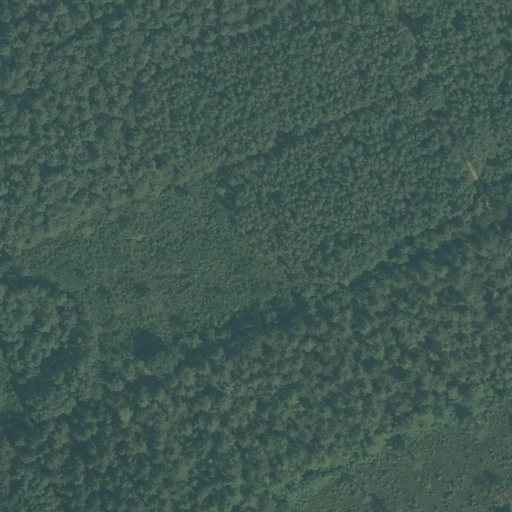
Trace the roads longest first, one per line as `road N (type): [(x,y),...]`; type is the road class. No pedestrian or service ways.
road 1 (track): [(0,260),(511,36)]
road 2 (track): [(391,0),(511,264)]
